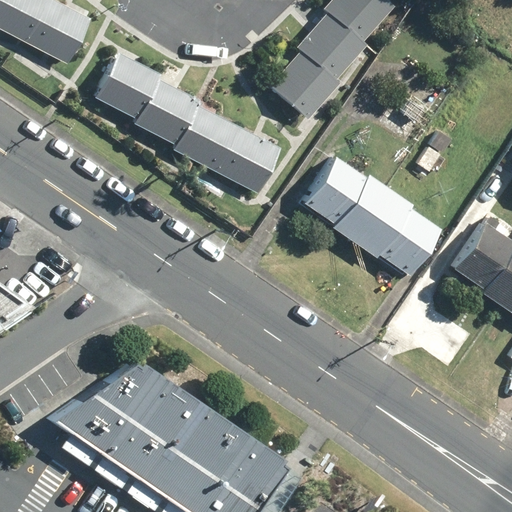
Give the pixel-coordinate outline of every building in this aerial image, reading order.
[(0,0),(0,35),(55,66),(68,41),(82,17),(50,0),(0,0)] [(385,7),(377,0),(324,0),(314,12),(318,15),(287,50),(293,54),(261,91),(298,123),(331,86),(327,82),(358,46),(354,42),(385,7)] [(125,125),(167,146),(165,151),(250,193),(272,148),(191,108),(194,103),(151,82),(154,77),(109,55),(88,99),(128,119),(125,125)] [(423,113),(405,100),(393,116),(411,129),(423,113)] [(424,172),(445,140),(433,132),(412,164),(424,172)] [(432,232),(327,159),(292,209),(397,282),(432,232)] [(479,224),(444,273),(511,320),(511,342),(502,356),(511,363),(511,232),(505,243),(479,224)] [(134,368),(128,364),(100,382),(46,419),(65,432),(77,440),(92,450),(94,452),(97,454),(110,463),(125,472),(127,474),(130,476),(143,485),(158,495),(160,497),(162,498),(177,508),(182,511),(247,511),(279,466),(274,463),(277,458),(245,437),(216,416),(183,394),(151,372),(138,363),(134,368)] [(77,440),(65,432),(60,438),(55,445),(82,464),(92,450),(77,440)] [(92,450),(82,464),(88,467),(97,454),(94,452),(92,450)] [(97,454),(88,467),(115,486),(125,472),(110,463),(97,454)] [(271,511),(296,478),(287,472),(279,466),(247,511),(271,511)] [(125,472),(115,486),(120,490),(130,476),(127,474),(125,472)] [(130,476),(120,490),(148,509),(158,495),(143,485),(130,476)] [(158,495),(148,509),(153,511),(162,498),(160,497),(158,495)] [(162,498),(153,511),(182,511),(177,508),(162,498)]
